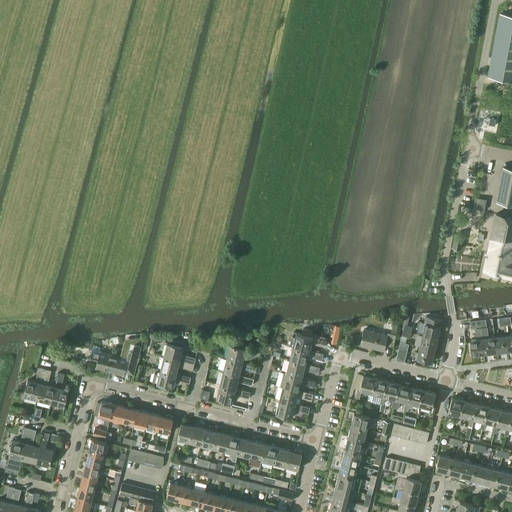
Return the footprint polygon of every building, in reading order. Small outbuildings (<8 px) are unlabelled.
[(487,76),(511,80),(511,15),(499,13),(487,76)] [(511,168),(503,167),(498,192),(496,201),(511,204),(511,168)] [(475,197),(473,208),(484,211),(486,199),(475,197)] [(511,217),(496,213),(488,250),(483,271),(511,277),(511,266),(511,260),(511,217)] [(452,247),(461,249),(464,235),(454,233),(452,247)] [(422,335),(437,339),(440,326),(442,327),(443,320),(426,316),(424,322),(425,323),(422,335)] [(480,320),(470,321),(471,329),(475,328),(481,327),(480,320)] [(470,339),(472,355),(484,353),(482,338),(481,328),(481,327),(475,328),(476,338),(470,339)] [(486,327),(481,327),(481,328),(482,338),(484,353),(496,352),(494,336),(488,337),(487,327),(486,327)] [(393,347),(396,335),(391,333),(388,333),(387,335),(364,329),(360,344),(384,350),(385,345),(393,347)] [(288,341),(287,344),(309,350),(311,343),(325,347),(326,340),(296,333),(295,338),(292,337),(288,341)] [(437,339),(422,335),(419,347),(434,350),(437,339)] [(494,336),(496,352),(508,351),(506,335),(494,336)] [(97,368),(123,374),(122,376),(123,376),(125,369),(128,370),(129,368),(135,369),(134,373),(143,340),(135,338),(133,344),(131,343),(127,358),(100,351),(100,347),(93,345),(91,351),(89,358),(98,360),(96,369),(97,368)] [(164,356),(194,364),(196,358),(181,354),(183,347),(167,342),(164,356)] [(405,356),(408,344),(400,342),(397,354),(405,356)] [(305,363),(307,356),(321,360),(323,353),(309,350),(287,344),(287,345),(286,345),(293,347),(289,359),(305,363)] [(230,345),(227,358),(242,362),(243,362),(244,355),(259,358),(260,352),(230,345)] [(431,362),(434,350),(419,347),(417,359),(431,362)] [(192,370),(194,364),(164,356),(160,369),(176,373),(178,366),(192,370)] [(239,375),(241,368),(255,372),(257,365),(243,362),(242,362),(227,358),(223,371),(239,375)] [(320,367),(305,363),(289,359),(286,373),(302,377),(304,370),(318,374),(320,367)] [(24,395),(37,399),(45,369),(39,367),(35,382),(28,380),(24,395)] [(55,387),(54,387),(47,385),(51,371),(45,369),(37,399),(51,402),(55,387)] [(176,373),(160,369),(159,374),(154,373),(152,382),(157,383),(173,387),(174,380),(189,383),(190,377),(176,373)] [(235,389),(236,388),(237,382),(252,385),(253,379),(239,375),(223,371),(220,385),(235,389)] [(58,372),(54,387),(55,387),(51,402),(65,406),(68,390),(60,388),(64,374),(58,372)] [(298,391),(298,390),(300,383),(314,387),(316,380),(302,377),(286,373),(279,372),(276,385),(283,386),(298,391)] [(372,393),(375,378),(363,374),(359,389),(358,389),(356,397),(359,398),(361,390),(370,392),(372,393)] [(387,381),(375,378),(372,393),(370,392),(368,400),(372,401),(372,400),(380,402),(381,395),(384,396),(387,381)] [(386,396),(394,398),(396,399),(399,384),(387,381),(384,396),(381,395),(380,402),(379,403),(383,404),(386,396)] [(411,387),(399,384),(396,399),(394,398),(391,406),(398,408),(400,400),(406,401),(408,402),(411,387)] [(250,392),(236,388),(235,389),(220,385),(216,398),(224,400),(225,401),(232,402),(234,395),(248,398),(250,392)] [(313,394),(298,390),(298,391),(283,386),(279,400),(295,404),(295,403),(297,397),(311,400),(313,394)] [(413,403),(418,404),(420,405),(423,390),(411,387),(408,402),(406,401),(404,409),(407,410),(408,408),(410,408),(411,407),(412,406),(413,403)] [(420,405),(418,404),(416,412),(419,413),(421,405),(433,408),(436,393),(423,390),(420,405)] [(460,415),(464,400),(452,397),(448,412),(446,411),(444,419),(448,420),(450,413),(458,415),(460,415)] [(295,404),(279,400),(276,414),(291,417),(293,410),(308,413),(309,407),(295,403),(295,404)] [(460,415),(458,415),(456,423),(460,423),(462,415),(470,418),(472,418),(476,403),(464,400),(460,415)] [(110,419),(113,404),(101,401),(100,407),(99,411),(98,416),(110,419)] [(474,419),(483,421),(484,421),(488,406),(476,403),(472,418),(470,418),(468,425),(472,426),(474,419)] [(125,407),(113,404),(110,419),(121,421),(125,407)] [(484,421),(483,421),(481,429),(484,429),(486,422),(494,424),(496,424),(500,409),(488,406),(484,421)] [(137,410),(125,407),(121,421),(134,424),(137,410)] [(496,424),(494,424),(492,432),(496,433),(498,425),(506,427),(508,427),(511,413),(511,412),(500,409),(496,424)] [(149,413),(137,410),(134,424),(145,427),(149,413)] [(157,430),(161,415),(149,413),(145,427),(157,430)] [(351,425),(367,429),(370,417),(354,413),(351,425)] [(173,418),(161,415),(157,430),(169,433),(173,418)] [(404,416),(403,421),(415,424),(416,419),(404,416)] [(384,424),(382,433),(387,434),(388,434),(388,433),(391,422),(390,422),(385,421),(384,424)] [(189,442),(193,426),(181,423),(177,438),(189,442)] [(391,434),(397,436),(400,425),(394,423),(391,434)] [(367,429),(351,425),(348,437),(364,441),(367,429)] [(406,426),(400,425),(397,436),(403,437),(406,426)] [(201,445),(205,429),(193,426),(189,442),(201,445)] [(411,428),(406,426),(403,437),(408,439),(411,428)] [(18,474),(22,459),(30,428),(24,427),(20,441),(13,439),(5,471),(18,474)] [(40,446),(39,446),(32,444),(36,430),(30,428),(22,459),(36,462),(40,446)] [(93,434),(105,437),(106,431),(94,428),(93,434)] [(411,428),(408,439),(414,440),(417,429),(411,428)] [(213,448),(217,432),(205,429),(201,445),(213,448)] [(420,442),(423,431),(417,429),(414,440),(420,442)] [(423,431),(420,442),(426,443),(429,432),(423,431)] [(43,432),(39,446),(40,446),(36,462),(49,466),(53,450),(46,448),(49,433),(43,432)] [(225,451),(229,435),(217,432),(213,448),(225,451)] [(52,434),(50,441),(56,442),(58,435),(52,434)] [(237,454),(241,438),(229,435),(225,451),(230,452),(230,454),(230,455),(230,457),(232,458),(231,460),(235,461),(237,454)] [(362,448),(364,441),(348,437),(345,449),(361,453),(365,454),(366,449),(362,448)] [(89,451),(103,454),(106,442),(92,438),(89,451)] [(249,457),(253,441),(241,438),(237,454),(249,457)] [(261,460),(265,444),(253,441),(249,457),(261,460)] [(273,463),(277,447),(265,444),(261,460),(273,463)] [(289,450),(277,447),(273,463),(285,466),(289,450)] [(127,460),(133,461),(136,449),(131,448),(127,460)] [(136,449),(133,461),(138,463),(141,451),(136,449)] [(361,453),(345,449),(342,461),(358,465),(361,453)] [(294,451),(289,450),(285,466),(297,469),(301,453),(300,453),(300,451),(294,450),(294,451)] [(89,451),(86,462),(100,466),(103,454),(89,451)] [(141,451),(138,463),(144,464),(147,452),(141,451)] [(147,452),(144,464),(149,465),(152,454),(147,452)] [(155,467),(158,455),(152,454),(149,465),(155,467)] [(158,455),(155,467),(160,468),(163,456),(158,455)] [(435,470),(447,473),(451,458),(439,455),(435,470)] [(388,470),(391,458),(386,456),(383,468),(388,470)] [(208,467),(210,462),(210,461),(198,458),(197,460),(196,464),(208,467)] [(394,471),(397,459),(391,458),(388,470),(394,471)] [(463,461),(451,458),(447,473),(459,476),(463,461)] [(394,471),(398,472),(400,473),(403,461),(397,459),(394,471)] [(339,473),(354,477),(358,465),(342,461),(339,473)] [(406,474),(409,462),(403,461),(400,473),(406,474)] [(475,464),(463,461),(459,476),(471,479),(475,464)] [(83,474),(97,478),(100,466),(86,462),(83,474)] [(406,476),(411,478),(415,464),(409,462),(406,474),(407,475),(406,476)] [(420,465),(415,464),(411,478),(417,479),(420,465)] [(483,482),(487,467),(475,464),(471,479),(483,482)] [(494,485),(498,470),(487,467),(483,482),(494,485)] [(109,481),(118,483),(121,471),(110,469),(108,474),(115,476),(114,480),(110,479),(109,481)] [(494,485),(506,488),(510,473),(498,470),(494,485)] [(405,478),(403,486),(403,488),(418,492),(421,480),(417,479),(411,478),(406,476),(407,475),(406,474),(400,473),(398,472),(398,476),(405,478)] [(354,477),(339,473),(335,485),(351,489),(354,477)] [(94,490),(97,478),(83,474),(80,486),(94,490)] [(116,489),(118,483),(109,481),(109,483),(113,484),(112,488),(116,489)] [(124,495),(127,483),(122,482),(119,493),(124,495)] [(133,484),(127,483),(124,495),(130,496),(133,484)] [(167,497),(179,500),(182,486),(170,483),(167,497)] [(138,486),(133,484),(130,496),(135,497),(138,486)] [(402,490),(400,498),(400,500),(415,504),(418,492),(403,488),(403,486),(396,484),(395,488),(402,490)] [(351,489),(335,485),(332,497),(348,501),(351,489)] [(0,511),(8,511),(15,488),(9,486),(5,501),(0,499),(0,511)] [(91,502),(94,490),(80,486),(77,498),(91,502)] [(138,486),(135,497),(141,499),(144,487),(138,486)] [(194,489),(182,486),(179,500),(190,503),(194,489)] [(146,500),(149,489),(144,487),(141,499),(146,500)] [(22,511),(24,506),(17,504),(21,489),(15,488),(8,511),(22,511)] [(155,490),(149,489),(146,500),(152,502),(155,490)] [(205,492),(194,489),(190,503),(202,506),(205,492)] [(293,493),(280,489),(279,494),(278,497),(292,500),(293,493)] [(24,506),(22,511),(37,511),(38,509),(30,508),(34,493),(28,491),(24,506)] [(214,509),(217,495),(205,492),(202,506),(214,509)] [(364,505),(369,506),(372,494),(367,493),(364,505)] [(225,511),(228,498),(217,495),(214,509),(225,511)] [(135,497),(130,496),(129,501),(137,504),(135,510),(142,511),(149,511),(153,502),(152,502),(146,500),(141,499),(135,497)] [(399,502),(397,510),(396,511),(413,511),(415,504),(400,500),(400,498),(393,496),(392,500),(399,502)] [(345,511),(348,501),(332,497),(329,509),(341,511),(345,511)] [(81,511),(88,511),(91,502),(77,498),(73,510),(81,511)] [(225,511),(237,511),(240,501),(228,498),(225,511)] [(249,511),(252,504),(240,501),(237,511),(249,511)] [(459,501),(456,511),(472,511),(474,505),(459,501)]
